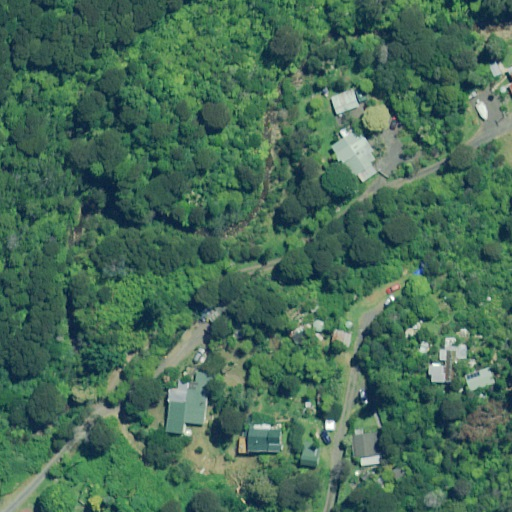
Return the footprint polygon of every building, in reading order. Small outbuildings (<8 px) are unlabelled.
[(360,107),(355,90),(333,97),(338,113),(360,107)] [(356,137),(349,128),(342,133),(346,138),(333,147),(357,178),(364,173),(369,181),(381,173),(375,165),(382,160),(361,133),(356,137)] [(319,157),(294,159),(295,176),(320,174),(319,157)] [(352,332),(335,330),(334,345),(351,347),(352,332)] [(459,383),(461,350),(441,349),(440,365),(432,365),(431,381),(459,383)] [(490,367),(465,376),(472,394),(497,385),(490,367)] [(218,375),(198,372),(196,385),(188,384),(187,393),(181,393),(180,402),(172,401),(168,432),(185,434),(186,422),(205,424),(209,393),(216,394),(218,375)] [(271,429),(272,424),(257,423),(257,434),(248,434),(247,451),(281,452),(282,425),(277,424),(277,429),(271,429)] [(384,463),(380,432),(351,436),(355,466),(384,463)] [(34,511),(24,503),(16,511),(34,511)]
